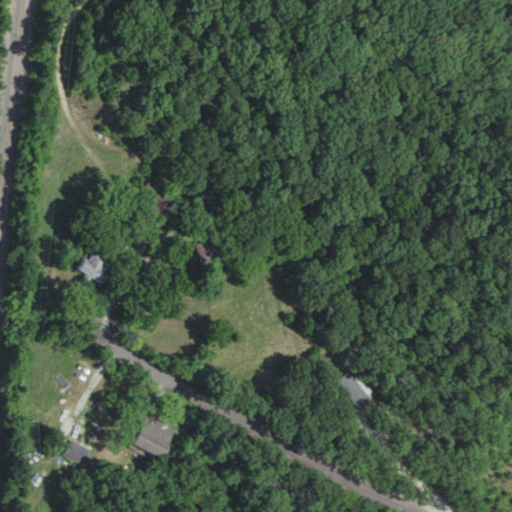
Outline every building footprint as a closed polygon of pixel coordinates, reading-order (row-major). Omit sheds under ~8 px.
[(175,197),(140,180),(131,200),(166,216),(175,197)] [(195,240),(196,265),(206,265),(206,276),(222,276),(221,239),(195,240)] [(95,283),(104,262),(81,252),(72,272),(95,283)] [(352,407),(369,394),(347,367),(331,380),(352,407)] [(170,426),(139,415),(128,446),(159,457),(170,426)] [(59,456),(78,465),(86,448),(66,439),(59,456)]
